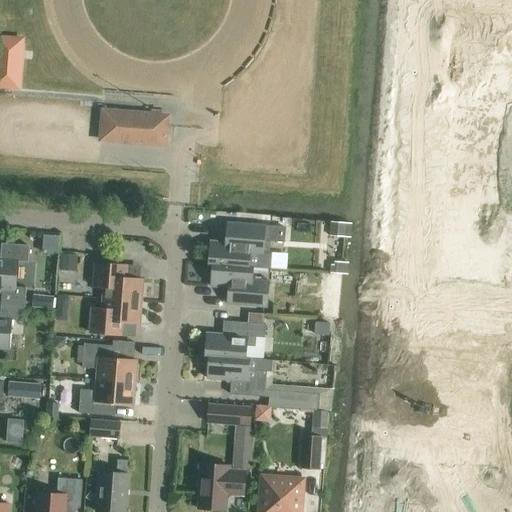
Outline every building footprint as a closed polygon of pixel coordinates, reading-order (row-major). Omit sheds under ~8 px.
[(24,38),(0,36),(0,89),(20,91),(24,38)] [(460,40),(458,64),(504,67),(505,43),(460,40)] [(502,90),(504,67),(458,64),(457,87),(502,90)] [(500,112),(502,90),(457,87),(455,109),(500,112)] [(455,109),(454,132),(499,135),(500,112),(455,109)] [(100,141),(164,146),(165,135),(169,136),(169,128),(165,127),(166,117),(158,117),(159,113),(151,112),(150,116),(135,115),(135,121),(101,119),(100,141)] [(454,132),(452,155),(497,158),(499,135),(454,132)] [(496,182),(497,158),(452,155),(450,179),(496,182)] [(345,223),(330,222),(329,237),(344,238),(345,223)] [(208,265),(212,265),(248,267),(252,267),(270,268),(270,256),(266,255),(267,241),(281,243),(282,228),(226,223),(224,243),(209,242),(208,265)] [(55,252),(59,235),(43,231),(40,249),(55,252)] [(444,270),(470,272),(472,236),(446,234),(444,270)] [(492,273),(495,238),(472,236),(470,272),(492,273)] [(511,274),(511,238),(495,238),(492,273),(511,274)] [(29,246),(1,244),(0,254),(0,290),(1,290),(0,299),(0,305),(24,307),(25,289),(14,288),(16,262),(28,263),(29,246)] [(76,272),(77,255),(60,254),(59,271),(76,272)] [(347,262),(329,261),(328,273),(346,274),(347,262)] [(94,264),(92,288),(102,288),(101,300),(141,303),(142,280),(118,278),(119,266),(94,264)] [(267,282),(251,281),(252,267),(248,267),(212,265),(210,287),(227,289),(226,305),(265,308),(267,282)] [(31,307),(52,309),(54,298),(33,296),(31,307)] [(90,310),(89,321),(88,333),(114,335),(115,323),(139,325),(141,303),(101,300),(100,310),(90,310)] [(0,348),(8,349),(10,321),(22,322),(24,307),(0,305),(0,348)] [(330,323),(315,321),(314,336),(328,337),(330,323)] [(206,334),(204,357),(208,357),(244,359),(245,347),(254,347),(255,337),(264,338),(265,325),(223,322),(222,335),(206,334)] [(59,350),(64,345),(64,337),(53,338),(53,350),(59,350)] [(393,380),(419,382),(421,346),(396,344),(393,380)] [(112,347),(83,345),(81,368),(96,369),(95,381),(135,384),(136,361),(112,359),(112,347)] [(442,383),(444,348),(421,346),(419,382),(442,383)] [(464,385),(467,349),(444,348),(442,383),(464,385)] [(487,386),(489,351),(467,349),(464,385),(487,386)] [(511,388),(511,352),(489,351),(487,386),(511,388)] [(208,357),(207,379),(219,380),(219,385),(221,389),(223,392),(227,394),(229,395),(268,398),(268,408),(313,411),(328,412),(331,412),(333,391),(272,386),(273,374),(265,373),(266,373),(271,369),(271,361),(244,359),(208,357)] [(135,384),(95,381),(94,391),(79,390),(77,414),(107,416),(108,404),(133,406),(135,384)] [(9,383),(8,398),(40,401),(41,386),(9,383)] [(57,418),(58,400),(47,400),(46,417),(57,418)] [(208,405),(206,425),(250,428),(250,426),(253,426),(254,410),(252,410),(252,408),(208,405)] [(328,412),(313,411),(311,429),(312,429),(312,437),(302,436),(299,470),(320,471),(322,439),(326,440),(328,412)] [(90,421),(89,438),(119,441),(121,423),(90,421)] [(124,511),(128,475),(125,475),(126,462),(117,461),(116,474),(98,472),(94,511),(124,511)] [(229,467),(200,465),(196,509),(225,511),(226,498),(229,496),(242,497),(244,471),(228,470),(229,467)] [(299,511),(302,481),(262,478),(259,511),(299,511)] [(34,511),(64,511),(65,508),(79,509),(81,481),(57,479),(56,495),(36,493),(34,511)] [(383,511),(413,511),(415,488),(386,486),(383,511)] [(442,511),(444,490),(415,488),(413,511),(442,511)] [(442,511),(471,511),(473,492),(444,490),(442,511)] [(501,511),(502,494),(473,492),(471,511),(501,511)]
